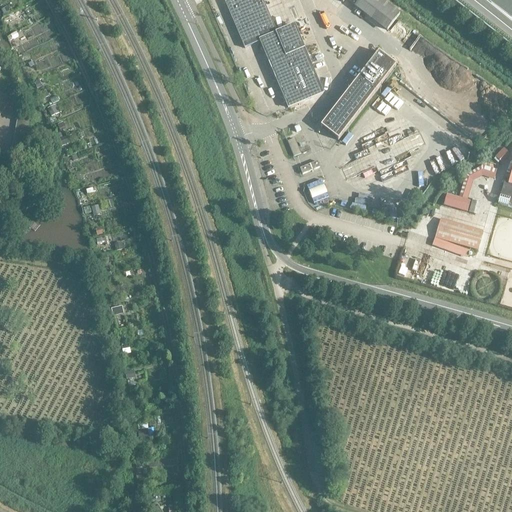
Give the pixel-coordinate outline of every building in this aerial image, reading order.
[(295,26),(277,33),(262,0),(234,0),(226,4),(245,49),(260,42),(288,109),(323,94),(295,26)] [(359,0),(355,6),(387,31),(398,17),(400,14),(380,0),(359,0)] [(15,13),(3,19),(5,24),(17,18),(15,13)] [(16,32),(7,37),(10,41),(13,40),(18,37),(16,32)] [(338,105),(321,127),(338,141),(396,66),(379,53),(353,86),(348,88),(352,99),(338,105)] [(39,80),(34,82),(37,89),(42,87),(39,80)] [(0,94),(0,99),(8,105),(11,100),(1,93),(0,94)] [(55,106),(47,109),(51,117),(59,114),(55,106)] [(18,114),(17,120),(29,122),(30,116),(20,114),(18,114)] [(17,120),(16,126),(28,128),(29,122),(17,120)] [(63,123),(58,125),(60,132),(66,130),(66,129),(63,123)] [(16,126),(15,132),(27,134),(28,128),(16,126)] [(67,137),(59,140),(61,145),(62,147),(70,144),(67,137)] [(14,138),(13,143),(25,146),(26,140),(14,138)] [(288,142),(294,157),(301,154),(295,139),(288,142)] [(13,143),(12,149),(24,152),(25,146),(13,143)] [(11,156),(23,158),(24,152),(12,149),(11,155),(11,156)] [(504,149),(495,158),(502,164),(510,156),(504,149)] [(3,166),(9,167),(11,156),(11,155),(5,154),(3,166)] [(11,156),(9,167),(21,169),(23,158),(11,156)] [(301,168),(304,174),(321,166),(318,160),(301,168)] [(481,167),(465,175),(466,176),(465,179),(464,179),(463,181),(464,182),(461,190),(460,190),(459,193),(460,193),(460,194),(459,194),(458,196),(459,197),(449,194),(447,194),(445,201),(443,207),(468,213),(472,201),(470,200),(468,200),(473,182),(482,177),(494,180),(497,170),(482,166),(481,167)] [(504,184),(498,204),(511,208),(511,169),(508,185),(504,184)] [(322,181),(307,187),(314,204),(327,199),(329,198),(322,181)] [(469,213),(478,216),(482,204),(472,201),(469,213)] [(98,206),(91,208),(93,216),(100,215),(98,206)] [(439,221),(434,239),(476,251),(481,233),(439,221)] [(102,228),(95,230),(97,237),(103,235),(102,228)] [(499,236),(508,238),(510,231),(501,229),(499,236)] [(122,243),(114,245),(116,252),(123,250),(122,243)] [(122,307),(111,309),(113,317),(124,314),(122,307)] [(129,344),(121,346),(123,355),(131,354),(129,344)] [(134,371),(125,372),(126,380),(135,379),(134,371)] [(135,396),(128,397),(129,407),(136,406),(135,396)] [(161,511),(157,503),(151,506),(154,511),(161,511)]
